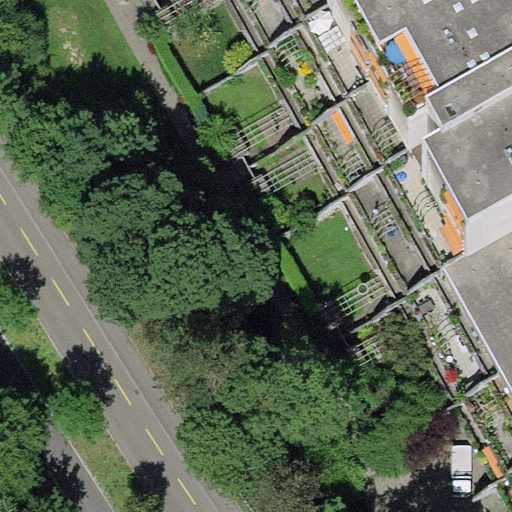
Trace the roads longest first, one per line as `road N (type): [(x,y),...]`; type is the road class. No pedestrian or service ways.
road 1 (tertiary): [(190,511),(0,212)]
road 2 (tertiary): [(0,376),(85,511)]
